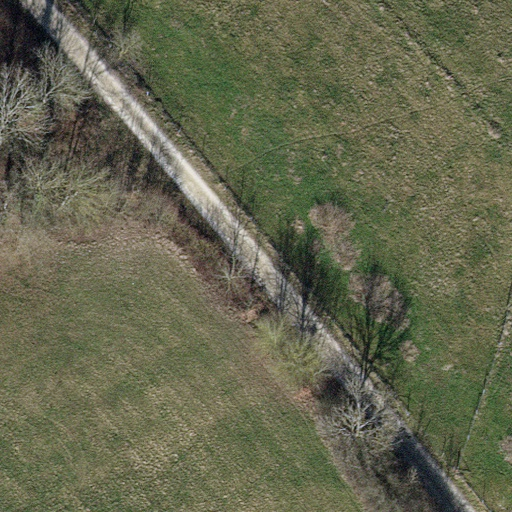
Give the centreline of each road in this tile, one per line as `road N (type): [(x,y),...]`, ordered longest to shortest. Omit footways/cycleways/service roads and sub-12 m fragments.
road 1 (track): [(464,511),(46,0)]
road 2 (track): [(0,189),(184,172)]
